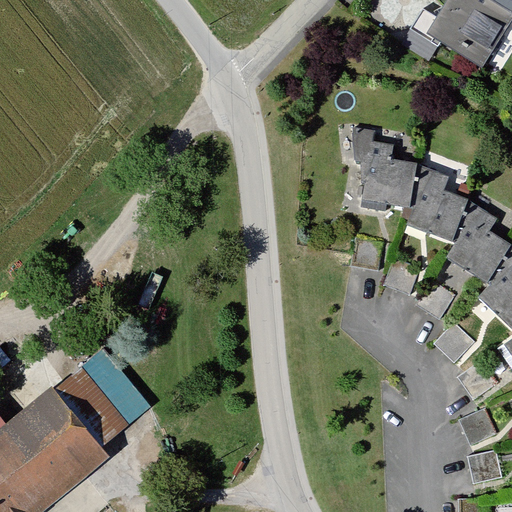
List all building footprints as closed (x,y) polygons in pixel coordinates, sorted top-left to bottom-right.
[(511,0),(440,0),(421,30),(481,70),(511,23),(511,0)] [(361,195),(407,205),(417,163),(374,156),(371,132),(349,133),(361,195)] [(407,205),(402,224),(449,241),(465,201),(442,190),(448,177),(417,163),(407,205)] [(449,241),(444,256),(488,282),(511,249),(511,248),(486,232),(495,220),(465,201),(449,241)] [(379,245),(354,242),(350,272),(375,275),(379,245)] [(511,249),(488,282),(475,297),(511,328),(511,249)] [(394,262),(382,286),(405,297),(417,273),(394,262)] [(428,287),(416,307),(439,322),(451,302),(428,287)] [(454,328),(434,348),(454,368),(474,348),(454,328)] [(511,333),(501,342),(511,358),(511,333)] [(53,390),(101,445),(149,404),(102,348),(53,390)] [(484,366),(459,382),(469,398),(494,382),(484,366)] [(53,390),(48,384),(3,422),(0,424),(0,511),(40,511),(108,454),(101,445),(53,390)] [(470,444),(491,435),(483,415),(461,424),(470,444)] [(488,453),(467,458),(473,487),(495,482),(488,453)] [(477,511),(477,503),(455,502),(454,511),(477,511)]
